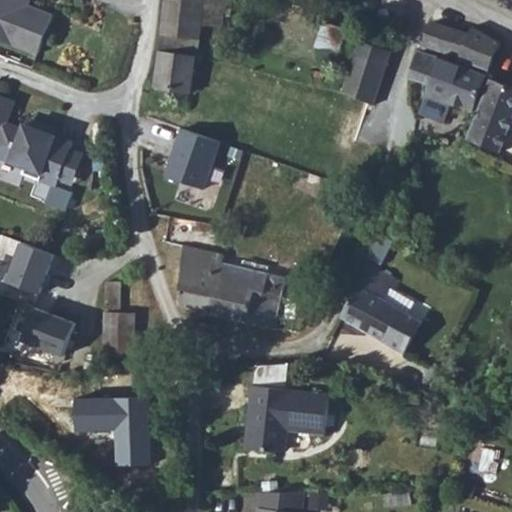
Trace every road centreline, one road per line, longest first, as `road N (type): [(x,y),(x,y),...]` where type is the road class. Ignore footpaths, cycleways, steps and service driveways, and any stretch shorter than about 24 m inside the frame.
road 1 (unclassified): [(147,0),(130,169),(148,259),(191,377),(190,511)]
road 2 (unknown): [(136,89),(96,104),(0,71)]
